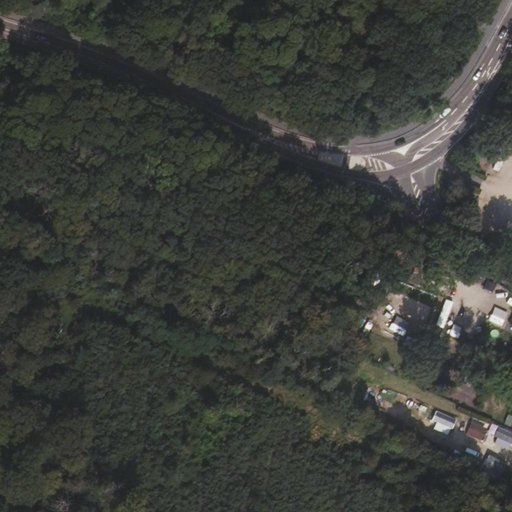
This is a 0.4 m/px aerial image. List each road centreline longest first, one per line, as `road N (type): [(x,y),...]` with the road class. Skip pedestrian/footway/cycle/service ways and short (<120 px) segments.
road 1 (secondary): [(238,124),(91,58),(0,28)]
road 2 (secondary): [(238,124),(324,168),(405,171)]
road 3 (secondary): [(405,171),(451,142),(511,54)]
road 4 (tertiary): [(405,171),(427,216),(511,282)]
road 5 (secondary): [(373,149),(322,149),(238,124)]
